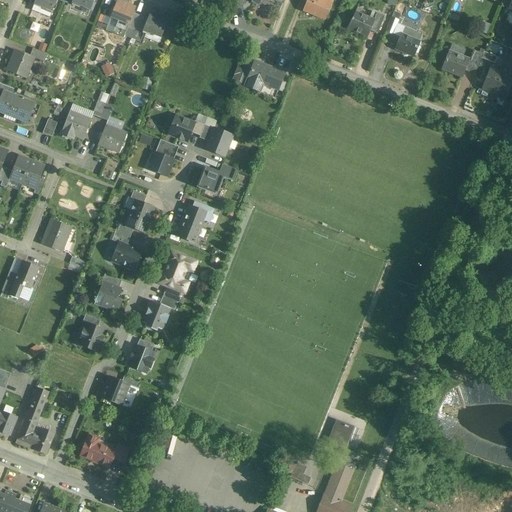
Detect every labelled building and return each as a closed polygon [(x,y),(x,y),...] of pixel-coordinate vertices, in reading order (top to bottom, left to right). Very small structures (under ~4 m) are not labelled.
[(58,0),(37,0),(36,4),(54,11),(58,0)] [(94,0),(75,0),(74,3),(91,10),(94,0)] [(331,3),(322,0),(307,0),(303,11),(325,20),(331,3)] [(511,0),(504,0),(502,7),(509,10),(511,0)] [(136,9),(118,2),(111,19),(118,21),(113,34),(124,38),(125,37),(128,28),(129,26),(130,26),(134,14),(136,9)] [(373,20),(355,13),(352,19),(351,19),(347,29),(367,37),(371,27),(374,21),(373,20)] [(140,16),(134,14),(130,26),(129,26),(128,28),(135,31),(140,16)] [(168,21),(151,14),(149,20),(144,31),(145,31),(162,38),(168,21)] [(376,14),(373,20),(374,21),(371,27),(378,30),(384,17),(376,14)] [(149,20),(140,16),(135,31),(144,34),(145,31),(144,31),(149,20)] [(392,18),(386,33),(392,35),(397,24),(398,20),(392,18)] [(392,35),(399,38),(401,35),(404,28),(404,27),(397,24),(392,35)] [(135,31),(128,28),(125,37),(131,39),(135,31)] [(415,33),(404,28),(401,35),(412,40),(415,33)] [(144,34),(135,31),(131,39),(140,42),(144,34)] [(396,46),(399,38),(392,35),(386,33),(382,41),(396,46)] [(412,40),(401,35),(399,38),(396,46),(394,49),(413,57),(419,43),(418,43),(421,36),(415,33),(412,40)] [(47,55),(34,49),(31,56),(38,59),(44,61),(47,55)] [(31,56),(17,50),(9,72),(27,79),(31,67),(34,68),(38,59),(31,56)] [(483,55),(474,51),(470,64),(478,67),(481,59),(483,55)] [(497,58),(484,52),(483,55),(481,59),(494,64),(497,58)] [(461,58),(448,53),(441,70),(461,78),(464,72),(467,63),(460,60),(461,58)] [(284,74),(254,62),(251,70),(245,85),(244,87),(255,91),(258,84),(277,92),(284,74)] [(106,77),(115,73),(110,63),(102,66),(106,77)] [(478,67),(470,64),(467,63),(464,72),(475,76),(478,67)] [(251,70),(245,68),(239,83),(245,85),(251,70)] [(499,71),(490,68),(481,91),(489,93),(492,100),(498,97),(506,100),(511,84),(511,76),(506,74),(504,69),(499,71)] [(109,96),(114,98),(119,83),(115,81),(109,96)] [(14,89),(0,84),(0,91),(3,92),(11,95),(14,89)] [(11,95),(3,92),(0,99),(0,112),(15,119),(26,123),(34,104),(23,100),(24,99),(22,98),(22,99),(11,95)] [(114,98),(109,96),(106,104),(111,107),(115,98),(114,98)] [(98,101),(92,116),(100,119),(106,104),(98,101)] [(106,104),(100,119),(108,122),(110,118),(113,108),(111,107),(106,104)] [(91,120),(70,112),(63,129),(75,133),(74,136),(83,139),(91,120)] [(194,124),(176,116),(172,126),(175,127),(172,136),(187,142),(191,133),(194,124)] [(108,122),(106,127),(120,132),(122,126),(115,123),(116,120),(110,118),(108,122)] [(48,120),(42,134),(52,138),(57,124),(48,120)] [(204,125),(195,121),(194,124),(191,133),(200,137),(204,125)] [(106,127),(106,126),(98,145),(107,149),(108,147),(120,151),(126,135),(120,132),(106,127)] [(237,138),(218,130),(209,153),(228,161),(237,138)] [(140,135),(139,143),(152,145),(153,137),(140,135)] [(174,146),(160,140),(158,146),(172,151),(174,146)] [(172,151),(158,146),(155,153),(154,152),(150,163),(155,165),(152,172),(167,178),(173,162),(170,161),(169,159),(172,151)] [(32,161),(18,156),(12,171),(10,178),(23,183),(32,161)] [(44,166),(32,161),(23,183),(35,188),(36,188),(38,181),(44,166)] [(236,171),(223,165),(221,172),(228,174),(226,178),(232,181),(236,171)] [(223,175),(205,168),(197,187),(216,194),(223,175)] [(10,178),(12,171),(7,169),(3,180),(8,183),(10,178)] [(44,183),(38,181),(36,188),(35,188),(33,192),(40,195),(44,183)] [(146,196),(133,191),(130,199),(134,201),(135,200),(143,204),(146,196)] [(143,204),(135,200),(134,201),(130,199),(128,198),(124,208),(127,209),(125,212),(149,221),(154,208),(143,204)] [(214,210),(194,202),(192,207),(190,206),(186,215),(203,222),(209,224),(214,210)] [(149,221),(125,212),(124,214),(128,216),(124,226),(133,230),(144,234),(149,221)] [(203,222),(186,215),(184,222),(200,228),(203,222)] [(52,221),(43,244),(62,252),(71,229),(52,221)] [(200,228),(184,222),(178,236),(194,243),(200,228)] [(133,230),(124,226),(120,224),(117,232),(130,237),(133,230)] [(130,237),(117,232),(115,231),(112,241),(118,243),(127,246),(130,237)] [(131,247),(129,247),(127,246),(118,243),(117,246),(115,247),(113,250),(114,253),(111,261),(134,271),(142,252),(134,249),(134,248),(131,247)] [(195,263),(171,253),(168,262),(170,263),(165,275),(163,274),(159,283),(167,286),(182,292),(184,292),(187,284),(192,271),(195,263)] [(84,262),(72,257),(69,264),(82,269),(84,262)] [(39,268),(22,261),(14,283),(23,286),(31,290),(39,268)] [(15,276),(9,273),(5,284),(10,286),(15,276)] [(122,281),(105,274),(102,282),(103,283),(103,282),(119,288),(122,281)] [(119,288),(103,282),(103,283),(98,294),(104,296),(101,306),(118,313),(122,302),(117,300),(121,290),(119,288)] [(23,286),(14,283),(9,294),(10,294),(17,297),(18,297),(23,286)] [(31,290),(23,286),(18,297),(29,301),(33,290),(31,290)] [(182,292),(167,286),(162,297),(177,303),(182,292)] [(177,303),(162,297),(159,304),(170,309),(174,311),(177,303)] [(159,304),(151,301),(151,302),(143,322),(142,322),(142,323),(145,324),(144,327),(157,332),(160,323),(165,325),(169,316),(167,315),(169,309),(170,309),(159,304)] [(101,320),(86,314),(83,322),(87,324),(87,323),(98,327),(101,320)] [(98,327),(87,323),(87,324),(85,330),(83,330),(80,338),(81,338),(79,345),(96,352),(99,345),(100,346),(103,338),(102,337),(105,330),(98,327)] [(156,346),(139,339),(128,367),(145,373),(156,346)] [(30,349),(34,355),(41,350),(37,344),(30,349)] [(10,374),(0,370),(0,388),(4,390),(10,374)] [(141,383),(124,376),(122,382),(129,385),(129,386),(138,389),(141,383)] [(122,382),(109,378),(101,398),(121,405),(129,386),(129,385),(122,382)] [(39,387),(28,413),(37,417),(48,391),(39,387)] [(0,399),(4,390),(0,388),(0,431),(8,435),(15,418),(3,414),(3,415),(0,413),(0,399)] [(28,413),(27,413),(15,443),(29,448),(30,448),(33,450),(39,437),(31,434),(37,417),(28,413)] [(352,429),(337,423),(329,441),(345,448),(352,429)] [(51,428),(44,426),(42,430),(39,437),(33,450),(45,454),(53,435),(52,434),(53,432),(51,428)] [(114,449),(96,442),(98,438),(87,434),(79,455),(108,467),(112,457),(115,450),(114,449)] [(127,450),(115,445),(114,449),(115,450),(112,457),(122,461),(127,450)] [(333,473),(324,495),(323,494),(316,511),(349,511),(352,506),(341,502),(356,464),(351,462),(335,456),(329,472),(333,473)] [(306,469),(296,464),(295,467),(291,474),(290,477),(296,480),(300,473),(303,475),(306,469)] [(303,475),(300,473),(296,480),(306,484),(309,478),(303,475)] [(4,495),(0,493),(0,511),(27,511),(32,502),(23,498),(21,502),(14,500),(16,495),(5,491),(4,495)]
